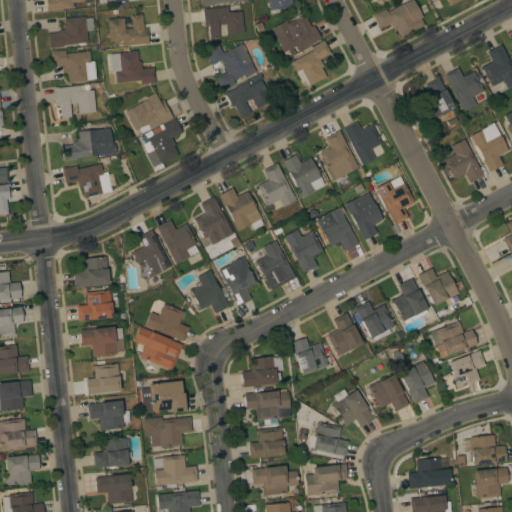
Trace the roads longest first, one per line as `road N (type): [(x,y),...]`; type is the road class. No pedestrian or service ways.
road 1 (residential): [(0,240),(69,237),(94,226),(511,2)]
road 2 (residential): [(17,0),(71,511)]
road 3 (residential): [(333,0),(367,81),(503,317),(511,347)]
road 4 (residential): [(211,360),(511,198)]
road 5 (residential): [(511,402),(379,450),(385,511)]
road 6 (residential): [(174,0),(182,70),(227,157)]
road 7 (residential): [(211,360),(227,511)]
